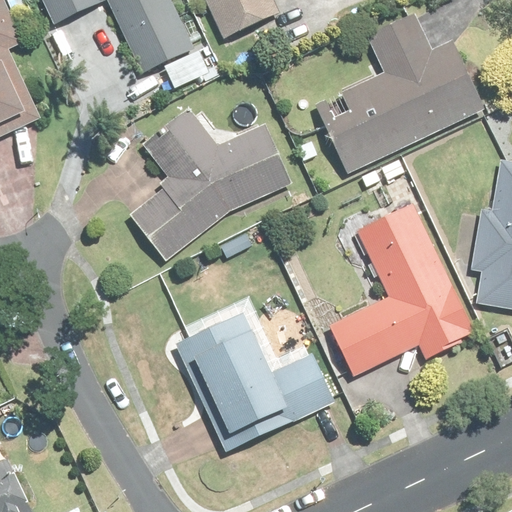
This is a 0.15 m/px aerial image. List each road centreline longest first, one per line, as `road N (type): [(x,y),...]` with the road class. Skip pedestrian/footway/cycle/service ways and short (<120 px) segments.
road 1 (residential): [(154,511),(25,262)]
road 2 (tertiary): [(334,511),(511,425)]
